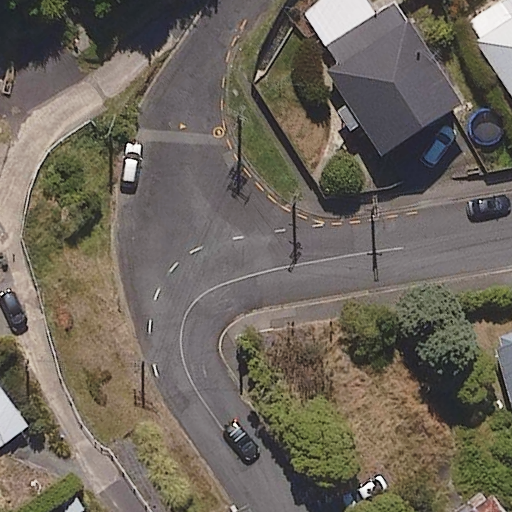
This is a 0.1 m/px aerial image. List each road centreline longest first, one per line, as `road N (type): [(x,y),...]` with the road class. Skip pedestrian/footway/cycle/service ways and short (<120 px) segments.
road 1 (residential): [(234,0),(205,41),(184,93),(174,182),(204,242),(246,271)]
road 2 (residential): [(246,271),(213,281),(187,304),(176,327),(177,356),(280,511)]
road 3 (residential): [(246,271),(511,227)]
